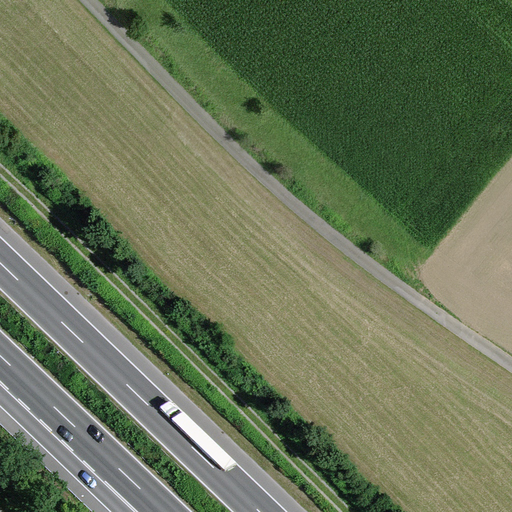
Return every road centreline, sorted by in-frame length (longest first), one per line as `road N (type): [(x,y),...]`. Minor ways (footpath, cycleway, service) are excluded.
road 1 (track): [(0,173),(343,511)]
road 2 (motorway): [(258,511),(0,265)]
road 3 (motorway): [(5,370),(155,511)]
road 4 (motorway): [(5,370),(63,452),(123,511)]
